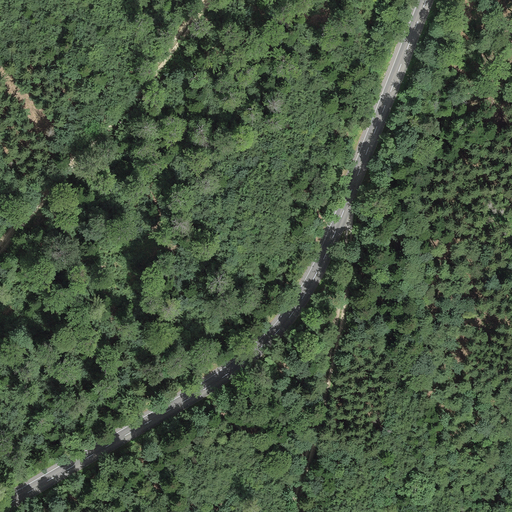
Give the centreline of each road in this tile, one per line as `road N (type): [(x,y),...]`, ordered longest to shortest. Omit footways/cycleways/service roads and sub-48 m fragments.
road 1 (unclassified): [(426,0),(333,235),(275,332),(228,374),(0,508)]
road 2 (track): [(291,511),(348,273),(349,195)]
road 3 (track): [(0,246),(203,0)]
